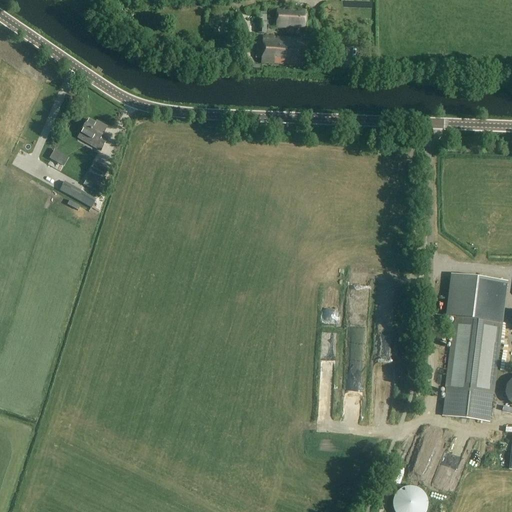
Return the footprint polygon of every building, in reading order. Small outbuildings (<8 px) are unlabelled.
[(289,13),(284,12),(284,10),(277,10),(276,29),(306,30),(307,12),(289,11),(289,13)] [(258,20),(257,34),(266,34),(267,21),(258,20)] [(300,40),(262,37),(260,62),(270,62),(270,64),(299,66),(300,59),(307,59),(309,39),(300,38),(300,40)] [(98,125),(89,120),(79,139),(102,151),(107,141),(101,137),(107,127),(99,123),(98,125)] [(55,152),(51,160),(57,163),(61,155),(55,152)] [(100,185),(109,171),(95,164),(87,178),(100,185)] [(86,190),(89,184),(75,176),(71,183),(86,190)] [(92,209),(97,201),(65,183),(60,192),(92,209)] [(47,190),(44,195),(75,215),(78,210),(47,190)] [(445,316),(456,318),(446,389),(445,389),(442,417),(488,424),(492,396),(491,396),(501,324),(507,283),(451,276),(445,316)] [(465,471),(468,454),(461,453),(461,454),(451,452),(448,468),(465,471)] [(474,453),(471,470),(480,471),(483,454),(474,453)] [(416,486),(429,490),(433,476),(420,472),(416,486)]
